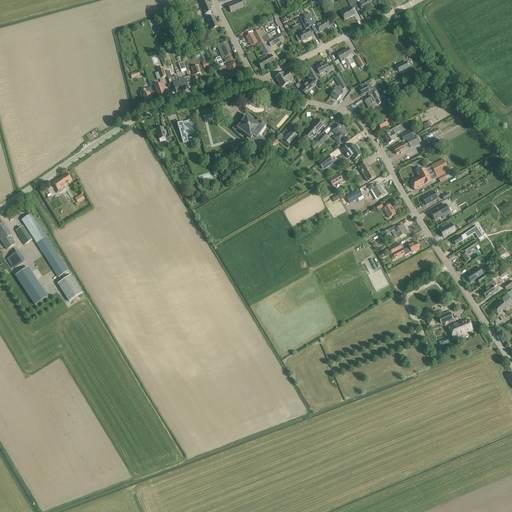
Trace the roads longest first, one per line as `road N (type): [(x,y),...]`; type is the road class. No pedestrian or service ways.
road 1 (unclassified): [(511,365),(358,118),(270,87),(264,77)]
road 2 (tertiary): [(0,208),(133,119),(254,81)]
road 3 (tertiary): [(264,77),(418,0)]
